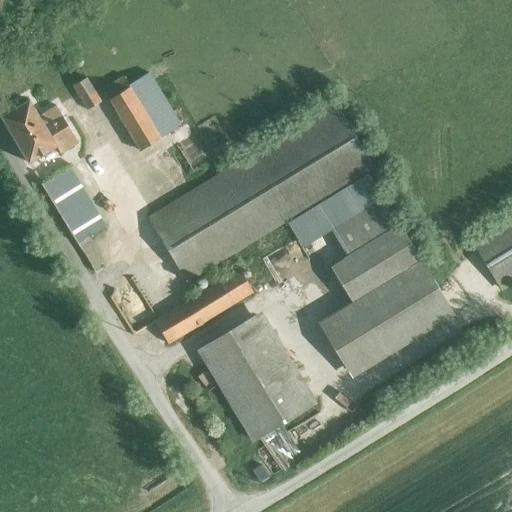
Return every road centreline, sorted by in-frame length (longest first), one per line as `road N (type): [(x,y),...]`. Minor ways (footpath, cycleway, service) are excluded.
road 1 (unclassified): [(0,136),(234,511)]
road 2 (unclassified): [(244,511),(511,344)]
